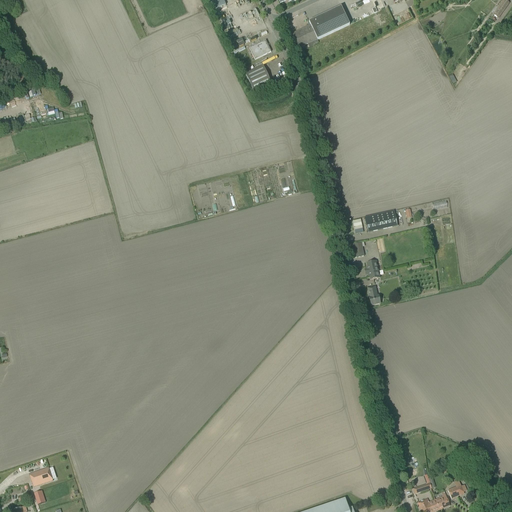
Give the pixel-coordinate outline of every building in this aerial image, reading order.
[(212,0),(216,10),(226,6),(223,0),(212,0)] [(498,19),(505,9),(500,6),(493,15),(498,19)] [(309,22),(310,26),(317,41),(349,25),(341,7),(309,22)] [(310,26),(292,35),(299,49),(317,40),(310,26)] [(249,49),(255,60),(271,53),(266,41),(249,49)] [(267,58),(244,68),(246,72),(256,67),(257,68),(266,64),(265,63),(269,61),(267,58)] [(245,75),(254,92),(271,83),(263,66),(245,75)] [(364,218),(368,233),(372,232),(398,226),(394,211),(364,218)] [(360,220),(353,222),(355,230),(362,229),(360,220)] [(351,245),(354,259),(364,256),(361,243),(351,245)] [(379,279),(375,262),(367,264),(370,281),(379,279)] [(369,298),(371,306),(380,304),(379,296),(377,296),(375,287),(367,289),(369,298)] [(49,468),(29,475),(33,488),(53,481),(49,468)] [(448,491),(451,499),(464,494),(460,486),(458,481),(454,483),(456,488),(448,491)] [(413,489),(415,495),(419,493),(432,489),(430,484),(418,488),(413,489)] [(441,498),(435,501),(438,511),(450,506),(446,497),(444,493),(441,494),(442,498),(441,498)] [(48,506),(44,495),(37,497),(40,508),(48,506)] [(345,499),(305,511),(353,511),(352,507),(348,509),(345,499)] [(435,501),(428,504),(427,499),(418,503),(421,511),(435,511),(438,511),(435,501)]
